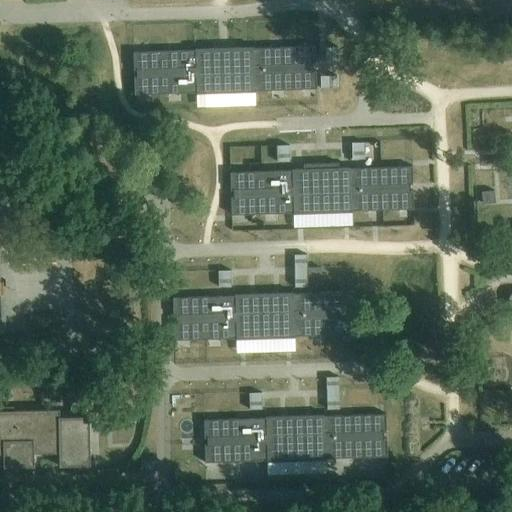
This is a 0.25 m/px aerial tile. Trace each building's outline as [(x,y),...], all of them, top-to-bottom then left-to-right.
[(316,55),(316,46),(281,47),(254,48),(254,47),(240,47),(209,48),(195,49),(195,50),(166,51),(133,52),(134,61),(134,71),(137,70),(137,76),(134,77),(135,87),(135,95),(197,93),(197,94),(219,93),(255,92),(256,92),(255,91),(282,90),(317,89),(317,79),(316,70),(313,71),(313,65),(316,64),(316,55)] [(338,47),(326,47),(327,64),(339,63),(338,47)] [(337,76),(321,76),(321,88),(337,88),(337,76)] [(365,143),(352,143),(352,149),(353,159),(365,159),(365,149),(365,143)] [(289,145),(277,146),(277,152),(277,162),(290,162),(290,151),(289,145)] [(410,191),(410,185),(413,185),(413,175),(412,166),(397,167),(365,168),(351,169),(351,168),(351,167),(292,169),(292,170),(268,171),(230,172),(231,181),(231,191),(234,191),(234,197),(231,197),(231,207),(232,215),(266,214),(293,213),(293,214),(352,212),(352,211),(354,211),(381,210),(414,209),(413,198),(413,191),(410,191)] [(483,192),(483,204),(495,203),(494,191),(483,192)] [(307,254),(295,254),(296,287),(308,286),(307,276),(307,268),(307,267),(307,254)] [(309,268),(309,277),(321,276),(321,268),(309,268)] [(231,271),(219,271),(219,287),(231,287),(231,277),(231,271)] [(356,310),(355,295),(355,292),(293,294),(293,292),(235,294),(235,296),(219,296),(201,297),(173,298),(173,305),(174,316),(176,316),(176,322),(174,322),(174,332),(174,340),(207,339),(236,338),(236,340),(263,339),(295,338),(295,337),(295,336),(311,336),(350,334),(357,334),(356,324),(356,316),(353,316),(353,310),(356,310)] [(113,334),(129,334),(129,320),(113,320),(113,334)] [(339,377),(326,378),(326,379),(327,409),(340,409),(339,391),(339,377)] [(254,393),(249,393),(249,402),(250,410),(254,409),(262,409),(262,393),(254,393)] [(90,465),(89,416),(60,417),(59,410),(0,411),(0,454),(4,454),(4,468),(34,467),(34,454),(59,453),(59,466),(90,465)] [(387,446),(387,438),(384,438),(384,432),(387,432),(386,422),(386,414),(350,415),(325,416),(324,416),(324,415),(304,415),(280,416),(265,417),(265,418),(252,419),(218,419),(204,420),(204,431),(204,438),(207,438),(208,444),(205,444),(205,454),(205,463),(241,461),(267,461),(267,462),(294,461),(326,460),(326,459),(374,457),(387,457),(387,446)]
